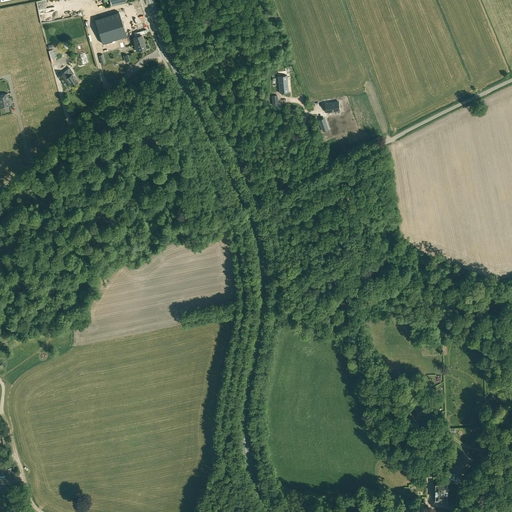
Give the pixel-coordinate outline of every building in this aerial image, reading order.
[(115,40),(118,39),(123,37),(127,36),(119,12),(95,19),(102,44),(111,41),(115,40)] [(136,51),(146,48),(142,35),(133,37),(135,44),(134,44),(136,51)] [(123,37),(118,39),(121,49),(126,47),(125,43),(125,41),(123,37)] [(88,63),(83,44),(77,45),(82,65),(88,63)] [(59,76),(66,85),(70,82),(72,85),(77,81),(70,71),(61,78),(59,76)] [(278,76),(279,93),(288,92),(287,75),(278,76)] [(0,108),(10,106),(7,93),(0,95),(0,108)] [(341,111),(340,102),(325,104),(326,113),(341,111)] [(328,128),(323,117),(318,119),(322,130),(328,128)] [(420,416),(431,410),(425,401),(415,408),(420,416)] [(462,450),(452,466),(464,475),(475,460),(462,450)] [(436,499),(447,499),(447,484),(436,484),(436,499)]
